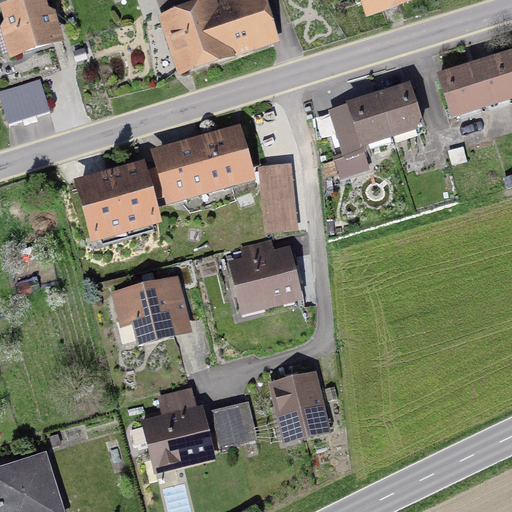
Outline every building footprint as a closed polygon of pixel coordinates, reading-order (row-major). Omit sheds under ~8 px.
[(5,28),(14,59),(73,43),(64,10),(57,10),(54,0),(24,0),(8,5),(13,24),(5,28)] [(190,0),(159,0),(163,9),(190,0)] [(220,51),(269,34),(257,0),(236,0),(239,7),(215,15),(211,6),(165,22),(183,72),(223,58),(220,51)] [(366,0),(369,9),(395,0),(366,0)] [(511,52),(496,58),(510,99),(511,97),(511,52)] [(510,99),(496,58),(467,68),(481,109),(510,99)] [(481,109),(467,68),(439,78),(453,118),(481,109)] [(2,91),(14,126),(57,111),(45,76),(2,91)] [(380,97),(392,137),(426,127),(414,86),(380,97)] [(392,137),(380,97),(331,112),(345,157),(334,161),(339,176),(369,167),(362,147),(392,137)] [(261,179),(245,126),(158,151),(174,204),(261,179)] [(99,242),(169,221),(152,161),(81,181),(99,242)] [(297,162),(262,166),(271,232),(306,227),(297,162)] [(249,316),(310,301),(298,252),(285,256),(283,248),(248,256),(250,263),(236,266),(249,316)] [(201,328),(184,273),(118,293),(128,325),(139,321),(146,344),(201,328)] [(319,368),(274,381),(291,441),(336,428),(319,368)] [(148,422),(161,472),(213,458),(200,408),(195,409),(191,393),(159,402),(163,418),(148,422)] [(252,405),(231,410),(238,445),(260,440),(252,405)] [(222,449),(238,445),(231,410),(214,413),(222,449)] [(0,469),(0,498),(4,511),(70,511),(52,453),(0,469)]
